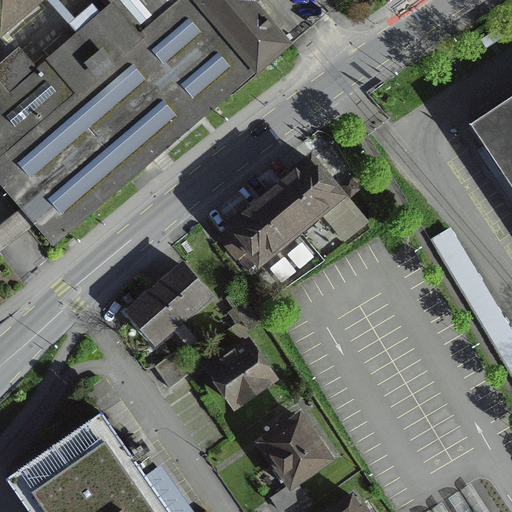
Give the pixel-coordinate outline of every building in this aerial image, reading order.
[(0,0),(0,33),(38,0),(0,0)] [(0,183),(52,245),(164,150),(258,70),(286,46),(257,12),(262,7),(256,0),(97,0),(68,25),(80,39),(54,61),(53,60),(51,62),(48,59),(8,94),(0,84),(0,183)] [(511,98),(469,127),(511,192),(511,98)] [(219,239),(250,271),(339,197),(309,161),(297,171),(245,214),(219,239)] [(430,242),(511,379),(511,341),(447,232),(430,242)] [(127,314),(154,344),(181,321),(207,298),(181,267),(176,272),(154,291),(149,295),(127,314)] [(236,292),(226,299),(247,329),(257,322),(236,292)] [(222,363),(209,372),(233,406),(271,380),(247,345),(234,354),(232,353),(220,361),(222,363)] [(165,385),(168,390),(189,374),(174,353),(153,368),(157,374),(165,385)] [(167,511),(100,415),(6,480),(27,511),(167,511)] [(290,485),(294,483),(326,460),(298,419),(262,444),(290,485)] [(294,483),(290,485),(270,499),(278,511),(280,511),(303,496),(294,483)]
